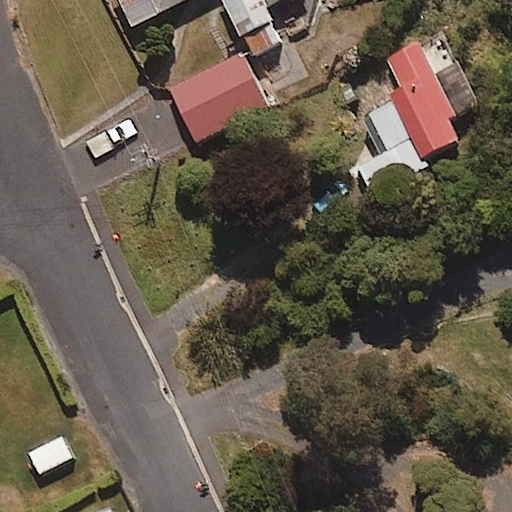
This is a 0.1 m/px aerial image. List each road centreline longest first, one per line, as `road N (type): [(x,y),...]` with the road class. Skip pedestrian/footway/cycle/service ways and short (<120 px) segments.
road 1 (residential): [(186,511),(35,183)]
road 2 (unclassified): [(214,407),(511,271)]
